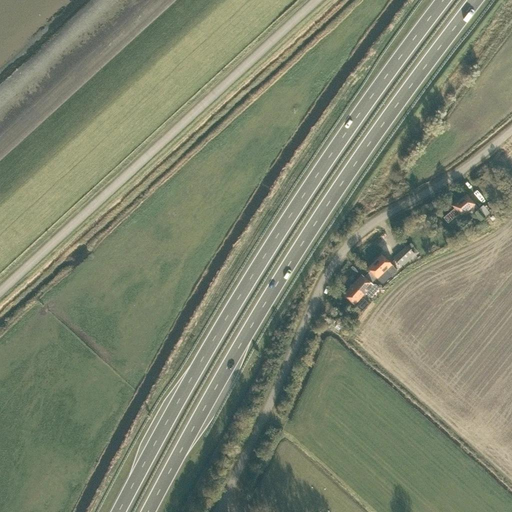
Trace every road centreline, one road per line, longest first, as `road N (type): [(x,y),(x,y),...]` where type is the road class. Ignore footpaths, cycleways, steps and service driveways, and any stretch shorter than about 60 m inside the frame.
road 1 (trunk): [(148,511),(264,303),(476,0)]
road 2 (trunk): [(443,0),(257,262),(118,511)]
road 3 (tertiary): [(217,511),(341,253),(511,130)]
road 4 (unclassified): [(0,291),(318,0)]
